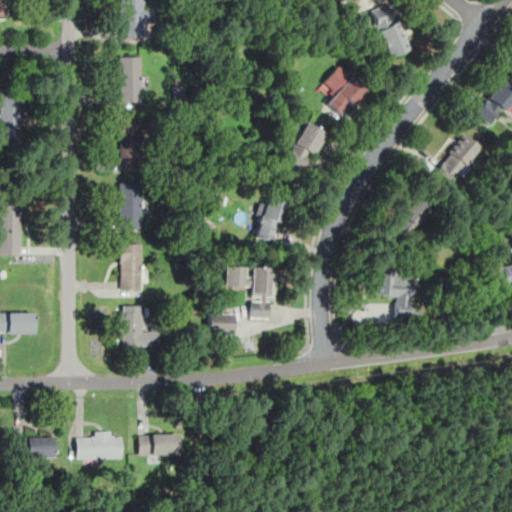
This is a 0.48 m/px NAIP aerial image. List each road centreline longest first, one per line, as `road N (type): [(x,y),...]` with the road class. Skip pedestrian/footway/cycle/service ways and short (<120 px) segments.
road 1 (residential): [(0,383),(246,375),(511,335)]
road 2 (residential): [(500,0),(347,198),(321,287),(325,364)]
road 3 (residential): [(68,384),(68,0)]
